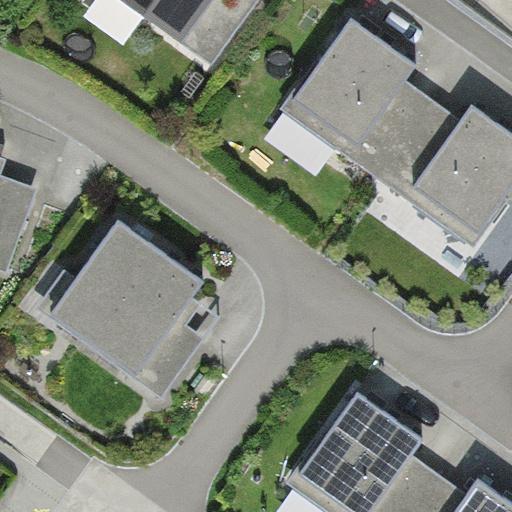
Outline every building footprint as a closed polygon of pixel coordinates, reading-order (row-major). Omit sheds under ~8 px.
[(221,0),(115,0),(185,50),(221,0)] [(424,74),(351,16),(281,103),(354,161),(424,74)] [(511,188),(511,136),(465,103),(404,190),(476,240),(511,188)] [(210,284),(122,227),(61,321),(149,378),(210,284)] [(369,511),(423,439),(355,388),(288,478),(333,511),(369,511)] [(511,511),(472,486),(454,511),(511,511)]
